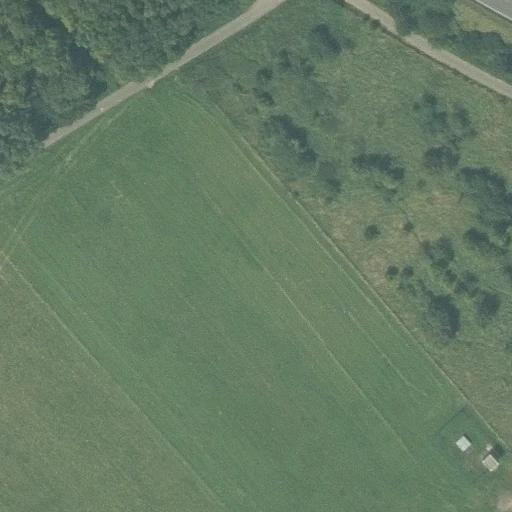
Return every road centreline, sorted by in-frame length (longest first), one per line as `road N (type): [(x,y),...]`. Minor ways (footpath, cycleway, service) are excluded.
road 1 (track): [(0,171),(277,0)]
road 2 (track): [(350,0),(511,91)]
